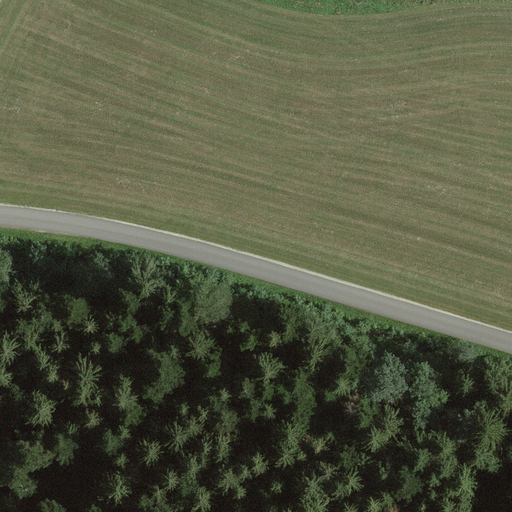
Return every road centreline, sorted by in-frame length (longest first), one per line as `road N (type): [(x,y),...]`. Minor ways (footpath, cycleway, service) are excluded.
road 1 (track): [(0,289),(166,330),(511,456)]
road 2 (unclassified): [(511,344),(189,249),(0,220)]
